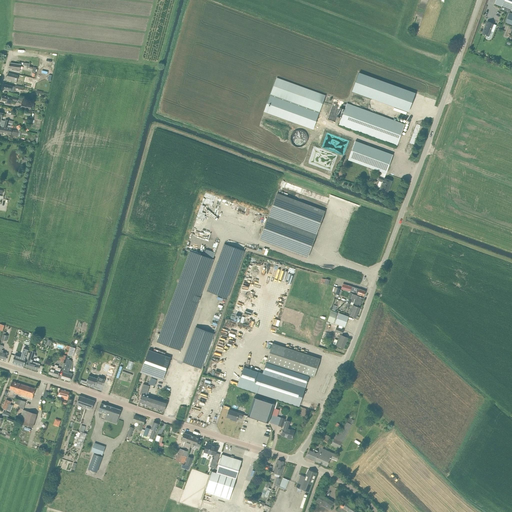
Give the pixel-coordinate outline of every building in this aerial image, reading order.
[(511,0),(495,0),(494,4),(511,10),(511,0)] [(482,34),(487,36),(488,36),(493,24),(487,21),(482,34)] [(12,70),(19,71),(21,64),(10,62),(9,68),(12,69),(12,70)] [(10,81),(15,82),(17,83),(18,77),(25,78),(25,76),(18,75),(8,73),(7,78),(11,79),(10,81)] [(357,76),(350,94),(407,115),(414,96),(357,76)] [(270,96),(264,111),(303,125),(313,129),(319,114),(326,95),(277,77),(270,96)] [(2,95),(1,100),(5,101),(5,103),(10,104),(11,105),(11,104),(12,100),(17,102),(18,97),(13,96),(12,98),(7,96),(2,95)] [(340,125),(392,143),(396,145),(404,124),(348,103),(340,125)] [(0,126),(3,127),(4,127),(4,126),(8,127),(9,120),(5,119),(5,122),(1,121),(3,113),(0,112),(0,126)] [(0,133),(1,134),(2,134),(2,132),(6,133),(6,134),(10,135),(11,130),(10,130),(10,129),(3,127),(0,126),(0,133)] [(348,160),(381,172),(386,173),(393,155),(355,141),(348,160)] [(378,180),(376,187),(380,189),(383,190),(388,192),(392,181),(379,176),(378,180)] [(259,239),(308,258),(326,211),(277,193),(259,239)] [(244,251),(224,244),(207,291),(227,298),(244,251)] [(157,333),(156,338),(158,339),(157,340),(181,349),(213,260),(190,251),(160,334),(157,333)] [(355,287),(353,290),(355,291),(356,292),(356,293),(357,293),(358,293),(358,294),(359,294),(364,296),(365,291),(361,289),(356,288),(355,287)] [(350,304),(353,305),(360,307),(363,297),(358,296),(357,300),(355,299),(354,302),(351,302),(352,300),(349,299),(348,302),(347,302),(350,304)] [(351,305),(349,312),(350,312),(349,315),(356,318),(360,307),(353,305),(353,306),(351,305)] [(331,311),(328,321),(333,323),(337,313),(331,311)] [(338,324),(345,327),(349,316),(339,313),(335,323),(338,324)] [(214,334),(195,327),(183,361),(202,368),(214,334)] [(335,345),(339,346),(343,348),(348,338),(340,334),(335,345)] [(272,343),(267,360),(310,374),(309,376),(314,378),(320,358),(316,357),(272,343)] [(69,351),(68,355),(73,357),(76,348),(70,346),(69,351)] [(15,355),(12,362),(24,366),(29,350),(23,348),(21,357),(15,355)] [(149,350),(140,372),(158,378),(163,380),(171,358),(149,350)] [(31,351),(27,362),(26,367),(36,370),(36,369),(38,369),(40,364),(32,361),(34,357),(36,356),(35,354),(35,352),(31,351)] [(63,373),(61,378),(70,381),(73,373),(68,372),(72,361),(67,359),(66,363),(63,371),(64,371),(64,373),(63,373)] [(267,360),(263,373),(306,386),(310,374),(267,360)] [(51,365),(50,369),(49,374),(58,377),(61,368),(58,367),(58,366),(55,365),(55,366),(51,365)] [(263,373),(244,367),(238,386),(256,392),(263,373)] [(263,373),(256,392),(295,405),(299,406),(306,387),(263,373)] [(88,377),(86,382),(96,385),(97,383),(103,385),(104,380),(105,379),(98,377),(98,378),(89,375),(88,377)] [(15,393),(32,398),(35,389),(12,381),(10,389),(16,391),(15,393)] [(142,394),(141,398),(139,403),(164,411),(167,402),(146,396),(149,386),(143,384),(140,394),(142,394)] [(60,389),(58,394),(58,395),(61,395),(61,398),(68,400),(70,392),(60,389)] [(80,395),(78,400),(77,404),(92,409),(95,401),(80,395)] [(251,408),(249,416),(259,419),(265,400),(255,397),(251,408)] [(3,408),(8,410),(10,411),(12,405),(10,404),(12,402),(6,399),(3,408)] [(15,402),(19,404),(18,407),(23,409),(25,402),(16,399),(15,402)] [(265,400),(259,419),(269,423),(275,404),(274,403),(265,400)] [(104,420),(108,421),(109,418),(117,421),(121,410),(101,403),(98,411),(106,414),(104,420)] [(181,405),(179,412),(178,417),(183,419),(186,407),(181,405)] [(18,423),(32,427),(36,414),(23,409),(18,423)] [(229,410),(228,412),(227,417),(233,419),(233,420),(236,421),(238,417),(242,418),(243,414),(229,410)] [(336,434),(335,438),(332,444),(340,448),(343,441),(354,420),(351,419),(352,416),(349,414),(338,435),(336,434)] [(135,415),(132,421),(139,424),(137,429),(141,430),(145,419),(135,415)] [(284,427),(281,435),(288,437),(287,438),(292,440),(293,437),(293,436),(295,430),(288,428),(290,421),(286,420),(286,421),(284,421),(283,426),(284,427)] [(149,438),(153,440),(159,424),(153,422),(151,429),(152,429),(149,438)] [(80,433),(76,445),(82,446),(86,435),(80,433)] [(184,433),(181,440),(185,442),(183,446),(190,448),(191,446),(191,444),(194,436),(184,433)] [(320,440),(324,442),(327,443),(330,437),(323,433),(320,440)] [(191,444),(191,446),(193,447),(194,445),(199,447),(201,441),(199,440),(199,438),(194,436),(191,444)] [(206,443),(204,452),(215,456),(213,461),(214,462),(212,468),(215,469),(217,463),(220,454),(216,453),(218,447),(206,443)] [(309,450),(306,457),(315,461),(327,466),(330,458),(337,461),(339,457),(339,456),(323,448),(320,447),(318,452),(309,449),(309,450)] [(177,458),(176,461),(184,464),(186,459),(189,452),(180,449),(177,458)] [(221,468),(238,473),(242,460),(222,454),(219,462),(223,463),(221,468)] [(185,465),(190,467),(193,458),(188,456),(185,465)] [(274,473),(280,475),(281,475),(281,474),(284,466),(282,466),(284,461),(278,460),(274,473)] [(205,492),(229,500),(236,479),(238,473),(221,468),(223,463),(219,462),(218,467),(216,471),(216,473),(212,472),(205,492)] [(309,492),(316,473),(308,470),(306,477),(301,475),(296,487),(309,492)] [(289,481),(283,478),(279,488),(285,490),(289,481)] [(320,494),(316,501),(330,509),(334,502),(320,494)] [(343,499),(340,503),(336,510),(338,511),(345,511),(346,510),(348,511),(354,511),(357,508),(343,499)]
